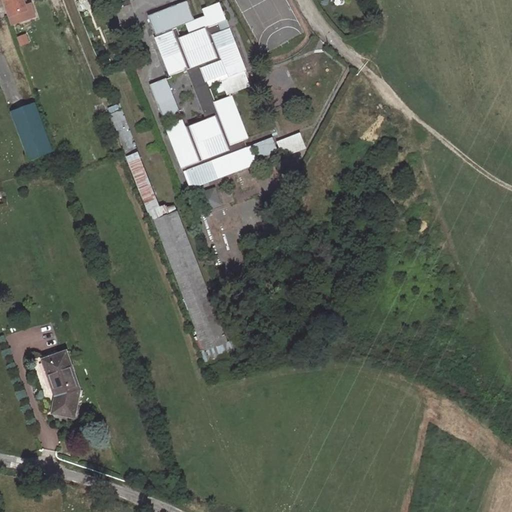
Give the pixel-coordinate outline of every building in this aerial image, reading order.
[(3,0),(10,17),(28,11),(23,0),(3,0)] [(186,2),(148,16),(156,36),(194,21),(186,2)] [(172,31),(155,38),(169,77),(186,71),(206,121),(190,127),(189,127),(186,128),(167,79),(151,85),(167,126),(165,126),(181,169),(185,167),(187,171),(182,172),(187,185),(204,178),(200,168),(227,157),(234,174),(258,164),(252,146),(247,148),(244,141),(249,139),(232,96),(215,103),(208,87),(222,81),(227,96),(250,87),(244,72),(247,72),(230,29),(221,32),(218,25),(227,21),(220,3),(202,10),(209,28),(206,29),(205,29),(179,38),(179,39),(176,40),(172,31)] [(133,25),(126,8),(112,13),(119,30),(133,25)] [(218,25),(221,32),(230,29),(227,21),(218,25)] [(123,103),(111,107),(125,156),(137,152),(123,103)] [(53,152),(35,104),(11,113),(29,161),(53,152)] [(300,134),(278,142),(283,157),(306,148),(300,134)] [(253,145),(259,162),(279,154),(273,138),(253,145)] [(137,154),(128,158),(146,205),(156,201),(137,154)] [(189,190),(234,174),(227,157),(200,168),(204,178),(187,185),(189,190)] [(214,189),(198,194),(204,210),(220,205),(214,189)] [(152,215),(204,350),(226,341),(176,210),(168,214),(166,210),(152,215)] [(56,359),(46,363),(52,383),(50,383),(55,397),(52,414),(75,418),(80,389),(67,351),(55,356),(56,359)]
